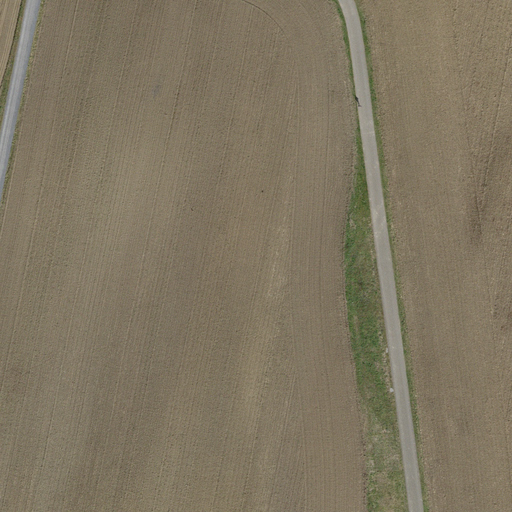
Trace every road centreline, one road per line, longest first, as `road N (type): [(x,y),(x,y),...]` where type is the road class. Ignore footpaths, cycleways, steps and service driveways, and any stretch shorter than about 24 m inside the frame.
road 1 (track): [(345,0),(417,511)]
road 2 (track): [(0,168),(33,0)]
